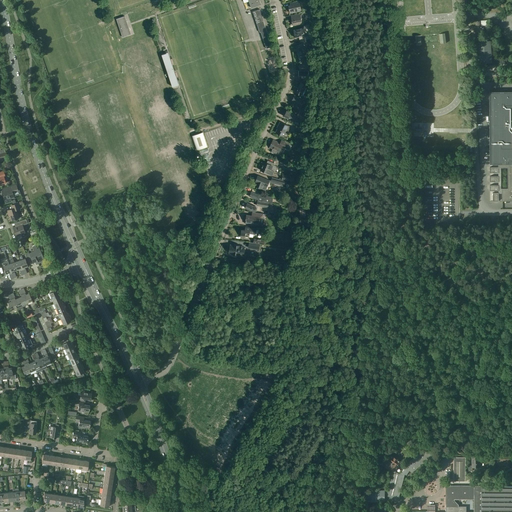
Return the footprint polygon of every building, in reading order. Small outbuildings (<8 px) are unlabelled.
[(248,0),(251,8),(261,4),(259,0),(248,0)] [(290,5),(288,6),(290,14),(301,11),(299,1),(290,3),(290,5)] [(258,24),(263,22),(264,22),(264,21),(260,10),(260,9),(253,12),(257,24),(258,24)] [(302,24),(301,19),(303,19),(302,13),(290,16),(293,26),(302,24)] [(125,16),(116,19),(122,37),(131,34),(125,16)] [(264,25),(259,27),(266,47),(272,45),(265,25),(264,25)] [(302,27),(303,28),(294,30),(294,32),(293,32),(294,37),(295,37),(296,38),(299,37),(301,36),(301,37),(305,37),(304,36),(306,35),(309,35),(307,26),(302,27)] [(306,54),(305,50),(306,50),(305,46),(306,46),(307,45),(306,40),(300,41),(301,44),(297,45),(299,56),(300,56),(303,56),(303,55),(306,54)] [(479,63),(480,66),(498,65),(499,64),(507,63),(507,58),(495,58),(493,40),(477,41),(479,63)] [(162,54),(172,86),(179,84),(168,51),(162,54)] [(300,96),(304,97),(303,98),(307,100),(308,97),(303,95),(307,88),(304,87),(305,85),(301,83),(296,93),(301,95),(300,96)] [(511,91),(489,91),(490,200),(511,199),(511,91)] [(298,113),(301,115),(304,116),(307,110),(303,108),(306,102),(304,101),(302,100),(294,96),(292,101),(293,101),(291,105),(300,110),(298,113)] [(286,111),(284,115),(285,115),(284,116),(295,122),(298,116),(287,111),(286,112),(286,111)] [(278,126),(275,133),(284,137),(287,131),(289,131),(291,127),(280,121),(277,126),(278,126)] [(297,126),(294,132),(301,135),(304,129),(297,126)] [(196,150),(203,148),(208,146),(203,132),(192,135),(196,150)] [(269,147),(272,149),(270,152),(275,155),(277,151),(279,152),(281,147),(284,149),(287,143),(281,140),(280,143),(273,139),(269,147)] [(263,162),(262,166),(274,171),(275,171),(276,167),(273,165),(274,163),(268,161),(267,164),(263,162)] [(272,175),(274,171),(262,166),(260,170),(272,175)] [(255,186),(262,189),(264,185),(267,186),(269,182),(269,180),(258,176),(258,177),(257,177),(256,178),(257,179),(256,181),(257,182),(257,183),(256,183),(255,184),(256,185),(255,186)] [(11,200),(10,199),(14,198),(12,192),(14,191),(14,192),(18,191),(16,185),(5,189),(6,192),(2,193),(5,202),(11,200)] [(261,202),(261,201),(272,203),(273,197),(265,196),(265,198),(262,197),(258,196),(258,195),(251,192),(249,197),(258,200),(261,202)] [(12,209),(7,210),(8,214),(9,214),(11,220),(19,218),(16,210),(20,209),(18,203),(11,205),(12,209)] [(256,207),(255,206),(249,204),(247,203),(245,208),(247,209),(253,212),(253,211),(254,212),(254,211),(255,211),(256,211),(257,211),(257,210),(257,209),(257,208),(256,207)] [(246,215),(245,222),(259,224),(260,217),(263,217),(263,214),(255,213),(255,216),(246,215)] [(22,238),(21,234),(25,233),(22,225),(27,223),(26,219),(16,222),(18,226),(13,228),(16,236),(17,239),(22,238)] [(249,233),(252,234),(256,234),(256,228),(246,227),(246,230),(241,229),(241,230),(240,230),(240,233),(241,233),(241,236),(249,237),(249,233)] [(243,254),(245,255),(246,248),(244,247),(239,246),(234,245),(230,245),(230,248),(229,250),(229,251),(229,252),(229,253),(233,253),(233,254),(233,255),(234,256),(236,257),(237,256),(238,255),(238,254),(243,255),(243,254)] [(29,252),(25,254),(29,263),(32,262),(33,263),(37,262),(39,266),(40,266),(38,263),(44,261),(42,255),(39,248),(37,249),(36,247),(34,247),(34,246),(33,247),(34,252),(29,254),(28,253),(29,253),(29,252)] [(25,258),(20,260),(23,269),(25,269),(24,267),(28,266),(25,258)] [(20,260),(14,262),(17,270),(20,269),(20,270),(23,269),(20,260)] [(2,264),(3,266),(6,274),(9,272),(10,274),(12,273),(9,264),(8,261),(2,263),(2,264)] [(48,294),(49,293),(52,298),(60,294),(59,292),(58,293),(56,289),(55,290),(54,287),(47,290),(48,294)] [(25,293),(23,294),(27,303),(32,300),(29,293),(26,294),(25,293)] [(21,296),(18,298),(22,305),(27,303),(23,294),(21,295),(21,296)] [(61,296),(60,294),(52,298),(54,303),(61,300),(60,297),(61,296)] [(15,298),(13,299),(16,307),(22,305),(18,298),(15,299),(15,298)] [(16,307),(13,299),(10,300),(11,301),(8,302),(11,310),(16,307)] [(63,303),(61,300),(54,303),(56,309),(65,305),(64,303),(63,303)] [(65,305),(56,309),(58,314),(66,310),(65,307),(66,307),(65,305)] [(67,313),(66,310),(58,314),(61,319),(70,315),(69,313),(67,313)] [(70,315),(61,319),(63,324),(71,321),(69,318),(70,317),(70,315)] [(13,332),(14,334),(25,329),(23,323),(18,325),(17,324),(13,326),(13,327),(13,328),(14,331),(13,332)] [(17,338),(25,335),(27,334),(25,329),(14,334),(15,336),(16,335),(17,338)] [(17,342),(18,344),(27,340),(25,335),(17,338),(19,341),(17,342)] [(29,346),(27,340),(18,344),(19,346),(20,346),(21,345),(22,349),(29,346)] [(64,346),(65,349),(74,345),(73,343),(72,343),(70,340),(67,342),(66,340),(58,343),(59,346),(61,345),(61,346),(63,347),(64,346)] [(75,347),(74,345),(65,349),(67,354),(75,351),(73,348),(75,347)] [(70,359),(78,355),(78,353),(76,354),(75,351),(67,354),(70,359)] [(45,356),(42,357),(46,365),(51,362),(47,354),(45,355),(45,356)] [(79,358),(78,355),(70,359),(72,364),(79,361),(78,358),(79,358)] [(39,357),(37,358),(42,370),(47,367),(46,365),(42,357),(39,359),(39,357)] [(37,372),(42,370),(37,358),(35,359),(35,361),(32,362),(37,372)] [(74,370),(83,366),(82,364),(81,364),(79,361),(72,364),(74,370)] [(26,363),(30,372),(31,374),(37,372),(32,362),(29,363),(28,362),(26,363)] [(30,372),(26,363),(24,364),(25,365),(21,367),(25,374),(30,372)] [(8,366),(6,366),(7,379),(11,378),(11,379),(16,379),(15,372),(12,373),(12,367),(9,368),(8,366)] [(84,368),(83,366),(74,370),(78,378),(84,376),(82,373),(84,372),(83,369),(84,368)] [(76,395),(76,400),(83,401),(84,399),(91,400),(92,393),(84,392),(85,391),(81,390),(80,396),(76,395)] [(83,404),(83,401),(76,400),(71,399),(70,405),(75,405),(79,406),(78,411),(81,412),(81,411),(89,412),(90,405),(83,404)] [(79,421),(78,427),(82,428),(82,426),(89,427),(90,421),(84,420),(84,417),(76,416),(75,421),(79,421)] [(26,430),(27,419),(24,418),(24,419),(18,419),(16,432),(22,433),(23,429),(26,430)] [(27,419),(26,430),(30,430),(29,433),(36,434),(37,421),(31,420),(31,419),(27,419)] [(51,430),(50,437),(56,438),(57,431),(60,432),(61,425),(56,424),(55,427),(50,426),(49,429),(51,430)] [(77,437),(76,442),(80,443),(80,441),(87,442),(88,436),(81,435),(82,432),(74,431),(73,436),(77,437)] [(399,497),(400,497),(399,496),(404,474),(406,474),(409,470),(412,472),(432,456),(425,447),(422,450),(422,451),(405,465),(404,464),(404,465),(401,464),(402,462),(401,462),(401,461),(390,454),(387,459),(385,458),(382,463),(390,468),(390,470),(392,472),(394,471),(395,471),(393,479),(390,478),(387,491),(363,490),(363,500),(399,500),(399,497)] [(480,467),(480,466),(481,465),(480,463),(480,456),(472,456),(472,467),(480,467)] [(501,456),(501,463),(506,463),(506,466),(511,466),(511,461),(511,456),(501,456)] [(454,482),(464,482),(465,482),(466,457),(464,457),(454,457),(454,482)] [(105,471),(114,472),(115,467),(106,465),(106,464),(103,464),(103,466),(106,466),(105,471)] [(445,511),(435,511),(434,511),(511,511),(511,486),(474,486),(474,485),(451,485),(451,486),(446,486),(446,504),(445,507),(446,508),(445,511),(446,511),(445,511)] [(122,501),(122,506),(131,505),(131,501),(134,500),(133,498),(130,498),(130,500),(122,501)]
